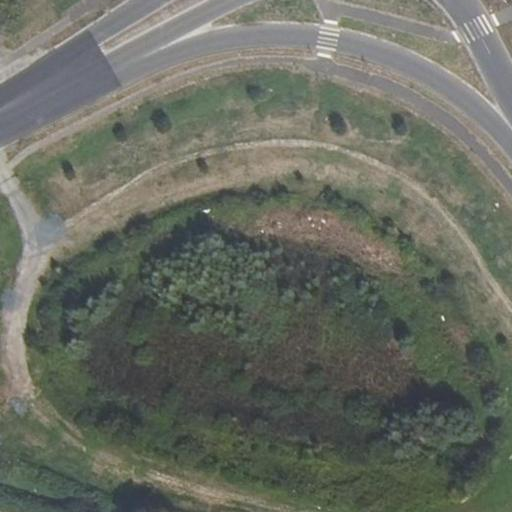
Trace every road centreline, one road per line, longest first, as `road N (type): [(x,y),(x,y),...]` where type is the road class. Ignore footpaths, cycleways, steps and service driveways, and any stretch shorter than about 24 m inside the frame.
road 1 (secondary): [(0,128),(216,36),(289,32),(398,59),(463,94),(511,148)]
road 2 (secondary): [(0,116),(234,0)]
road 3 (secondary): [(149,0),(0,105)]
